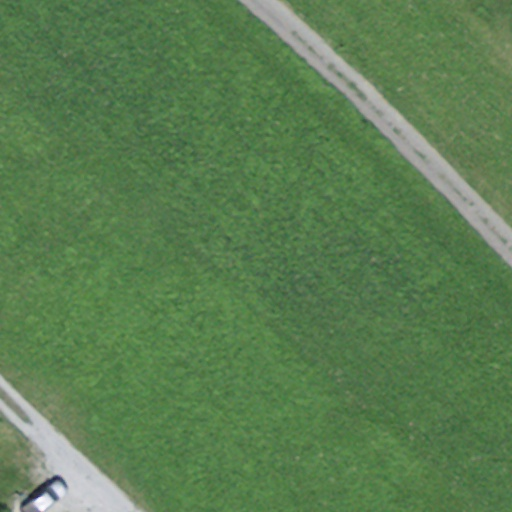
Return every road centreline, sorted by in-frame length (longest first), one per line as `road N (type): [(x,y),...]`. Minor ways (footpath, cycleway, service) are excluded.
road 1 (unclassified): [(416,143),(254,0)]
road 2 (residential): [(114,511),(0,399)]
road 3 (unclassified): [(416,143),(511,253)]
